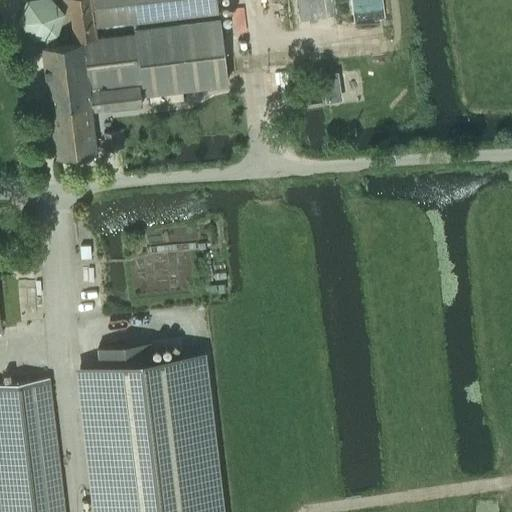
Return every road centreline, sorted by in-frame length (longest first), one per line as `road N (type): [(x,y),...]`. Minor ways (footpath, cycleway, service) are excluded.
road 1 (unclassified): [(0,194),(511,155)]
road 2 (track): [(511,483),(309,511)]
